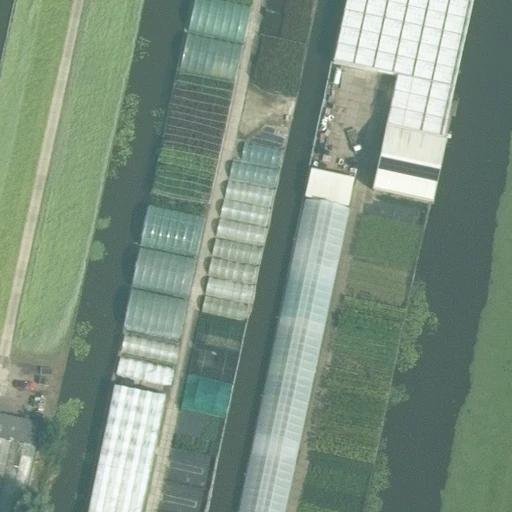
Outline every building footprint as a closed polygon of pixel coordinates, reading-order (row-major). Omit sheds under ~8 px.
[(345,0),(332,65),(395,78),(371,191),(431,204),(444,142),(441,141),(471,0),(345,0)] [(310,171),(304,198),(322,202),(331,204),(347,207),(353,181),(312,172),(310,171)] [(284,511),(348,211),(330,207),(331,204),(322,202),(322,205),(304,201),(238,511),(284,511)] [(113,388),(87,511),(141,511),(164,399),(113,388)] [(0,416),(0,511),(22,511),(40,424),(0,416)]
